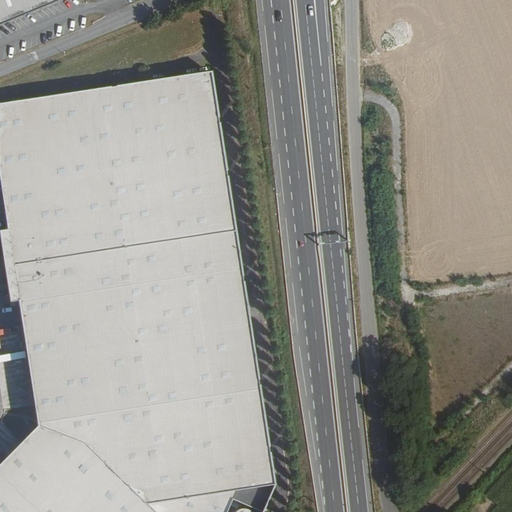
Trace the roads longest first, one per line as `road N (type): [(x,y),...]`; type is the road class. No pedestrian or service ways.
road 1 (unclassified): [(351,0),(353,135),(390,511)]
road 2 (primary): [(286,65),(334,511)]
road 3 (primary): [(359,511),(314,87)]
